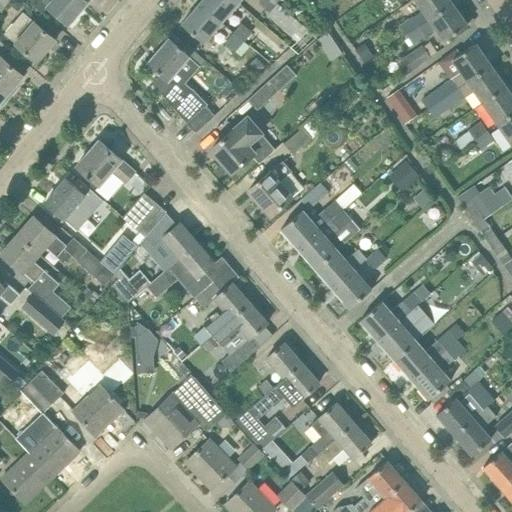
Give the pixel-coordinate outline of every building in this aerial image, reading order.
[(85,5),(79,0),(51,0),(46,6),(68,25),(85,5)] [(222,22),(238,3),(235,0),(201,0),(199,3),(222,22)] [(307,29),(277,2),(274,0),(259,0),(258,2),(269,12),(267,15),(297,41),(307,29)] [(417,0),(424,9),(414,16),(413,15),(399,25),(406,35),(452,2),(450,0),(417,0)] [(452,2),(406,35),(414,44),(437,27),(445,40),(468,24),(452,2)] [(199,3),(182,23),(204,42),(222,22),(199,3)] [(36,61),(55,39),(32,19),(22,11),(4,33),(36,61)] [(241,22),(234,31),(244,40),(252,31),(241,22)] [(234,31),(225,42),(240,55),(249,44),(244,40),(234,31)] [(328,31),(316,39),(330,60),(342,53),(328,31)] [(169,39),(148,62),(160,72),(151,82),(175,109),(186,122),(195,132),(210,119),(215,115),(206,106),(191,89),(186,95),(174,84),(169,79),(189,56),(188,56),(180,49),(182,47),(178,44),(177,46),(169,39)] [(363,42),(354,48),(364,63),(373,57),(363,42)] [(453,59),(462,71),(422,99),(428,108),(456,89),(468,80),(491,64),(476,42),(453,59)] [(406,74),(431,56),(423,44),(398,62),(406,74)] [(0,87),(10,96),(18,87),(16,83),(22,75),(0,55),(0,87)] [(506,85),(491,64),(468,80),(483,102),(506,85)] [(248,98),(257,109),(279,90),(270,81),(269,80),(248,98)] [(228,100),(240,89),(233,81),(220,92),(228,100)] [(511,112),(511,94),(506,85),(483,102),(498,123),(511,112)] [(0,104),(2,105),(10,96),(0,87),(0,104)] [(456,89),(428,108),(435,117),(450,107),(462,99),(456,89)] [(410,105),(399,113),(406,124),(418,116),(410,105)] [(511,112),(498,123),(511,143),(511,112)] [(293,153),(326,124),(322,120),(317,114),(284,143),(293,153)] [(232,171),(253,154),(260,162),(275,149),(248,117),(212,148),(232,171)] [(487,129),(481,120),(460,135),(466,144),(487,129)] [(487,129),(466,144),(474,155),(495,140),(487,129)] [(99,139),(76,165),(91,178),(98,184),(95,188),(107,198),(123,179),(126,181),(134,172),(134,173),(135,172),(99,139)] [(406,160),(394,171),(407,187),(420,176),(406,160)] [(303,187),(291,172),(293,171),(284,161),(271,172),(270,171),(248,190),(270,216),(303,187)] [(66,177),(45,202),(64,218),(66,220),(77,230),(104,200),(78,178),(73,184),(66,177)] [(308,208),(328,189),(319,180),(300,199),(308,208)] [(299,248),(362,193),(354,184),(336,200),(335,199),(311,220),(303,209),(281,228),(299,248)] [(423,190),(413,198),(422,208),(431,200),(423,190)] [(458,197),(477,224),(484,219),(482,215),(493,206),(487,198),(476,206),(466,191),(458,197)] [(144,193),(123,217),(133,226),(140,231),(143,235),(145,236),(166,212),(155,202),(144,193)] [(370,202),(362,193),(299,248),(315,268),(337,249),(328,239),(370,202)] [(17,234),(39,253),(45,246),(55,255),(65,243),(33,216),(17,234)] [(498,237),(484,219),(477,224),(491,243),(498,237)] [(149,238),(144,245),(145,247),(165,270),(166,269),(170,266),(180,257),(198,242),(180,222),(170,230),(162,237),(154,244),(149,238)] [(140,231),(131,241),(137,246),(145,236),(143,235),(140,231)] [(33,260),(39,253),(17,234),(1,253),(33,280),(43,268),(33,260)] [(123,234),(100,261),(114,273),(120,267),(137,246),(131,241),(123,234)] [(501,242),(498,237),(491,243),(506,263),(511,258),(511,257),(508,252),(511,248),(511,237),(511,235),(501,242)] [(147,285),(130,300),(139,311),(157,296),(178,278),(194,297),(198,294),(213,281),(204,271),(215,262),(198,242),(180,257),(170,266),(166,269),(165,270),(161,273),(151,282),(147,285)] [(387,257),(378,247),(366,258),(373,267),(374,268),(387,257)] [(345,259),(337,249),(315,268),(332,287),(354,268),(366,258),(357,248),(345,259)] [(87,249),(78,260),(105,285),(115,274),(114,273),(100,261),(87,249)] [(478,251),(468,259),(481,275),(491,266),(478,251)] [(118,277),(113,283),(129,301),(130,300),(147,285),(151,282),(140,269),(129,278),(122,270),(120,267),(114,273),(115,274),(118,277)] [(354,268),(332,287),(350,307),(371,289),(354,268)] [(0,294),(11,304),(20,294),(5,281),(2,284),(0,282),(0,294)] [(166,342),(182,361),(202,343),(212,335),(214,334),(250,302),(233,282),(215,298),(222,306),(203,323),(205,325),(193,336),(190,332),(181,329),(166,342)] [(382,301),(360,319),(378,339),(420,302),(423,299),(414,290),(389,310),(382,301)] [(62,317),(71,306),(53,291),(43,302),(62,317)] [(34,296),(23,308),(53,335),(64,322),(34,296)] [(267,322),(250,302),(214,334),(230,354),(222,361),(231,371),(262,344),(253,334),(267,322)] [(420,302),(378,339),(395,359),(416,340),(437,322),(420,302)] [(511,311),(507,306),(491,320),(503,335),(511,327),(511,311)] [(140,321),(136,325),(137,356),(154,356),(159,339),(149,328),(140,321)] [(412,378),(465,332),(457,322),(424,350),(416,340),(395,359),(412,378)] [(450,380),(441,369),(466,347),(473,356),(486,345),(471,327),(465,332),(412,378),(429,399),(450,380)] [(217,342),(212,335),(202,343),(208,350),(217,342)] [(302,362),(285,342),(266,357),(284,377),(302,362)] [(0,378),(7,385),(18,372),(0,356),(0,378)] [(89,357),(66,379),(82,396),(86,392),(88,394),(71,409),(82,421),(96,435),(97,434),(96,434),(122,409),(122,410),(123,409),(120,406),(124,402),(114,391),(133,373),(118,357),(103,372),(89,357)] [(262,414),(293,388),(301,397),(319,382),(302,362),(284,377),(273,386),(265,394),(253,404),(262,414)] [(437,413),(454,434),(483,409),(466,389),(485,373),(479,366),(447,393),(453,399),(437,413)] [(42,369),(30,380),(52,404),(64,392),(42,369)] [(146,420),(171,447),(171,448),(200,421),(207,429),(227,410),(195,376),(176,395),(173,392),(144,420),(145,421),(146,420)] [(258,386),(265,394),(273,386),(266,378),(258,386)] [(52,404),(30,380),(20,390),(36,406),(42,413),(43,412),(52,404)] [(354,422),(337,402),(319,417),(336,438),(354,422)] [(79,452),(80,451),(43,412),(42,413),(36,406),(27,414),(37,424),(33,428),(42,437),(36,443),(37,445),(29,452),(52,476),(78,451),(79,452)] [(487,406),(483,409),(454,434),(472,454),(490,439),(481,428),(495,416),(487,406)] [(511,431),(511,410),(495,426),(505,438),(511,431)] [(251,437),(256,442),(261,448),(286,428),(276,416),(251,437)] [(322,467),(345,448),(354,457),(372,442),(354,422),(336,438),(325,447),(316,454),(313,457),(322,467)] [(210,488),(211,489),(236,466),(209,438),(185,462),(186,463),(186,462),(211,488),(210,488)] [(261,448),(256,442),(239,458),(249,468),(265,452),(261,448)] [(501,487),(511,477),(511,442),(501,452),(501,451),(483,466),(501,487)] [(52,476),(29,452),(3,477),(2,477),(2,478),(25,502),(26,502),(25,501),(52,476)] [(366,511),(369,510),(405,480),(387,460),(368,476),(369,477),(357,488),(365,497),(354,506),(352,505),(340,507),(336,510),(335,509),(334,510),(335,511),(366,511)] [(332,471),(305,495),(317,508),(344,485),(332,471)] [(511,477),(501,487),(511,500),(511,477)] [(271,511),(276,508),(249,480),(225,504),(226,505),(226,504),(233,511),(271,511)] [(292,480),(277,494),(291,509),(305,495),(292,480)] [(407,511),(422,500),(405,480),(369,510),(370,511),(407,511)]
